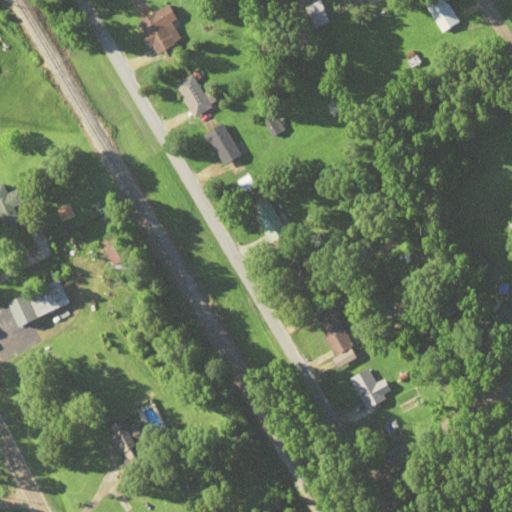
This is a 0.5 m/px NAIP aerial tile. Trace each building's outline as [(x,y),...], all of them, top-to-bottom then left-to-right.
[(314,29),(329,22),(319,0),(317,0),(304,6),(314,29)] [(432,0),(430,1),(439,31),(456,26),(449,0),(432,0)] [(173,21),(179,19),(172,5),(141,21),(158,54),(184,41),(173,21)] [(195,117),(213,108),(197,74),(178,83),(195,117)] [(243,155),(224,123),(205,135),(224,166),(243,155)] [(326,201),(339,191),(326,174),(314,184),(326,201)] [(8,194),(5,184),(0,185),(0,224),(2,231),(22,224),(15,207),(26,203),(21,189),(8,194)] [(289,234),(266,196),(248,207),(271,245),(289,234)] [(113,267),(131,259),(123,239),(104,247),(113,267)] [(279,265),(301,291),(316,278),(294,252),(279,265)] [(70,305),(60,281),(8,303),(19,328),(70,305)] [(511,326),(511,306),(494,313),(504,336),(511,332),(511,331),(510,327),(511,326)] [(318,326),(333,357),(352,348),(337,317),(318,326)] [(374,384),(368,370),(350,379),(365,410),(385,400),(382,396),(390,392),(384,380),(374,384)] [(107,427),(126,471),(149,461),(133,426),(128,428),(124,419),(107,427)]
